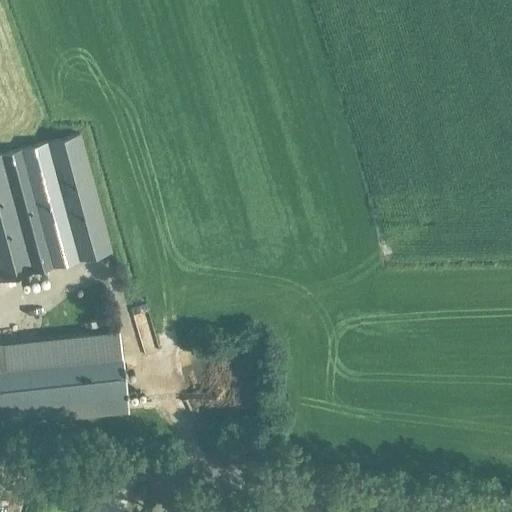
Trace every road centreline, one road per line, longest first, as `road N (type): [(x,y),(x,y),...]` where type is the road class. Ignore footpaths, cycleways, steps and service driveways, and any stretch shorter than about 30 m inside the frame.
road 1 (unclassified): [(0,466),(311,485)]
road 2 (unclassified): [(311,485),(511,509)]
